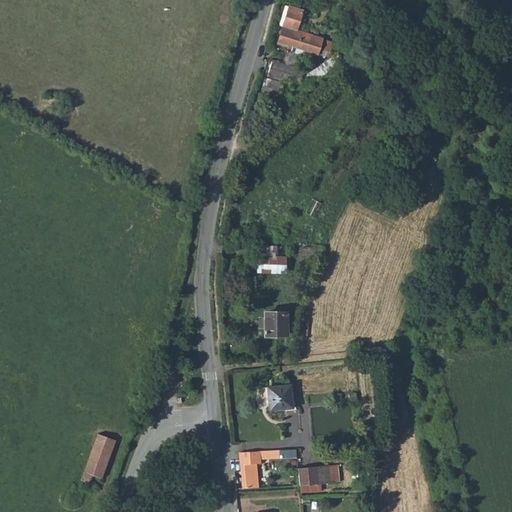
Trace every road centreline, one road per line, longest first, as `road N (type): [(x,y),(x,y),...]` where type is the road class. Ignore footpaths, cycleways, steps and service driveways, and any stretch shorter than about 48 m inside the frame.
road 1 (tertiary): [(213,421),(202,261),(219,161),(265,0)]
road 2 (track): [(207,370),(365,356),(405,359),(410,375)]
road 3 (tertiary): [(120,511),(153,432),(213,421)]
